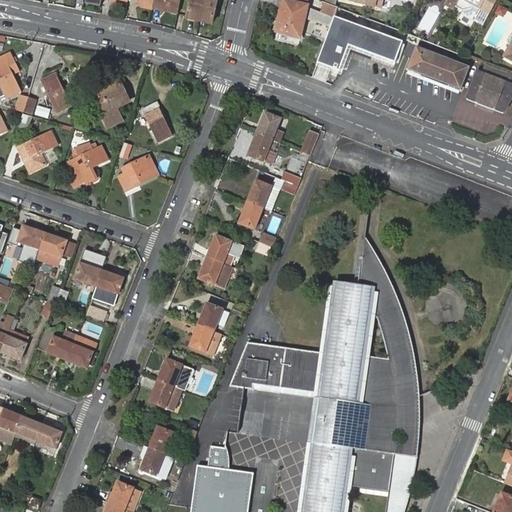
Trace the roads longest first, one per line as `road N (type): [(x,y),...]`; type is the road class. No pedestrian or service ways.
road 1 (tertiary): [(499,170),(227,65)]
road 2 (tertiary): [(227,65),(0,14)]
road 3 (residential): [(511,332),(439,511)]
road 4 (residential): [(227,65),(161,244)]
road 5 (residential): [(161,244),(93,416)]
road 6 (residential): [(0,186),(161,244)]
